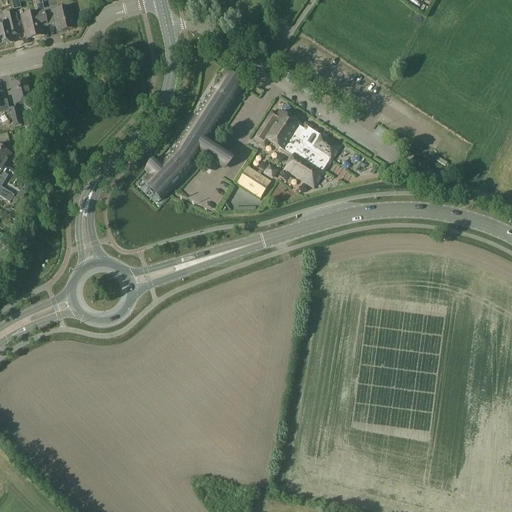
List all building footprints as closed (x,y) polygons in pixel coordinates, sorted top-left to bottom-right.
[(47,26),(43,10),(42,3),(36,5),(38,12),(20,16),(26,39),(43,35),(41,27),(47,26)] [(43,10),(47,26),(56,24),(58,31),(73,27),(69,8),(59,10),(58,7),(43,10)] [(0,45),(13,42),(12,36),(18,35),(13,11),(5,13),(6,19),(0,20),(0,45)] [(159,202),(192,166),(200,155),(215,165),(225,149),(210,140),(243,87),(222,74),(172,151),(162,163),(157,158),(150,167),(144,173),(148,177),(141,185),(159,202)] [(15,106),(31,102),(26,81),(10,85),(13,97),(15,106)] [(0,113),(9,111),(7,100),(0,101),(0,113)] [(15,128),(22,126),(18,107),(11,109),(15,128)] [(300,125),(279,111),(276,116),(273,114),(256,139),(262,143),(265,139),(283,150),(293,156),(284,170),(313,189),(341,147),(307,126),(305,128),(300,125)] [(38,115),(28,117),(30,126),(39,124),(40,124),(39,122),(38,115)] [(0,164),(4,166),(8,159),(15,163),(22,152),(11,145),(6,153),(0,149),(0,164)] [(230,153),(225,149),(215,165),(221,169),(223,170),(233,155),(230,153)] [(413,160),(411,164),(438,181),(440,177),(413,160)] [(1,171),(4,166),(0,164),(0,187),(1,188),(8,176),(1,171)] [(0,197),(10,203),(14,196),(4,190),(1,188),(0,187),(0,197)] [(13,219),(17,213),(12,210),(9,216),(13,219)]
